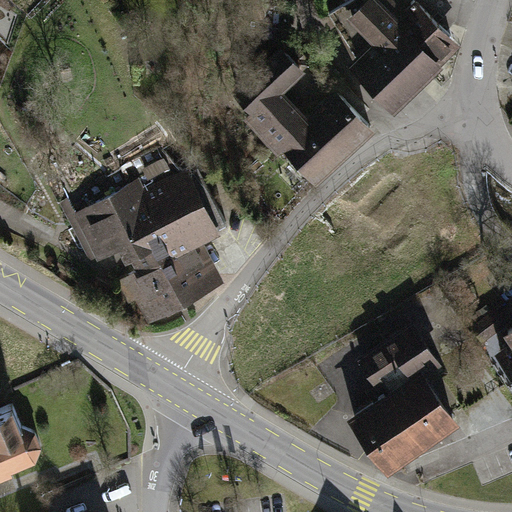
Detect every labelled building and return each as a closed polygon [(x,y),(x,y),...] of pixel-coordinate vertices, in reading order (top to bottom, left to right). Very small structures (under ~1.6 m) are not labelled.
[(353,62),(395,102),(421,76),(423,77),(450,49),(449,35),(417,3),(397,24),(372,0),(370,0),(366,4),(362,0),(356,0),(348,9),(377,37),(353,62)] [(282,138),(317,175),(370,125),(338,93),(308,121),(277,88),(300,66),(282,48),(237,91),(253,109),(246,115),(275,145),(282,138)] [(196,238),(207,231),(226,222),(198,165),(184,172),(182,168),(160,145),(125,163),(171,251),(194,237),(196,238)] [(425,183),(442,168),(431,156),(414,170),(425,183)] [(167,253),(171,251),(125,163),(72,191),(62,172),(47,180),(58,201),(70,194),(100,253),(122,242),(128,255),(137,251),(153,242),(159,253),(165,249),(167,253)] [(130,273),(152,314),(182,297),(217,279),(196,238),(194,237),(171,251),(167,253),(165,249),(159,253),(153,242),(137,251),(144,265),(130,273)] [(88,289),(101,296),(107,285),(94,278),(88,289)] [(473,327),(482,338),(503,322),(494,311),(473,327)] [(391,390),(419,371),(436,360),(412,323),(362,356),(378,381),(383,378),(391,390)] [(511,342),(501,350),(511,366),(511,326),(508,330),(511,335),(511,342)] [(354,415),(390,464),(453,419),(419,371),(391,390),(354,415)] [(0,477),(12,472),(10,468),(34,458),(40,444),(35,430),(22,425),(13,403),(0,407),(0,477)]
